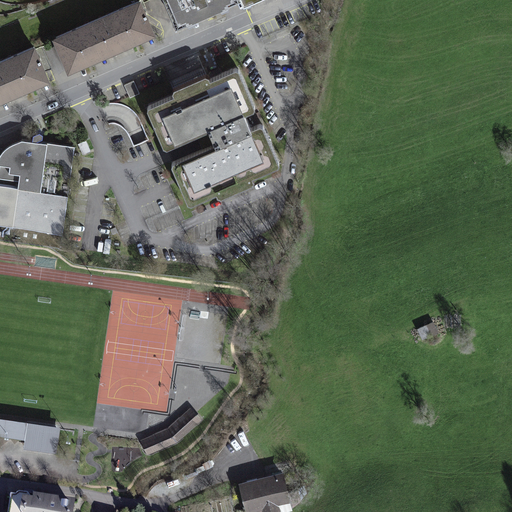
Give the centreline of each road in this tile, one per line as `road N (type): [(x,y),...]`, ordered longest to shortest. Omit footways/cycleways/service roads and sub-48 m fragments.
road 1 (residential): [(79,93),(143,241),(220,256),(277,224),(295,139),(242,22)]
road 2 (residential): [(0,487),(150,507),(246,460)]
road 3 (residential): [(242,22),(79,93)]
